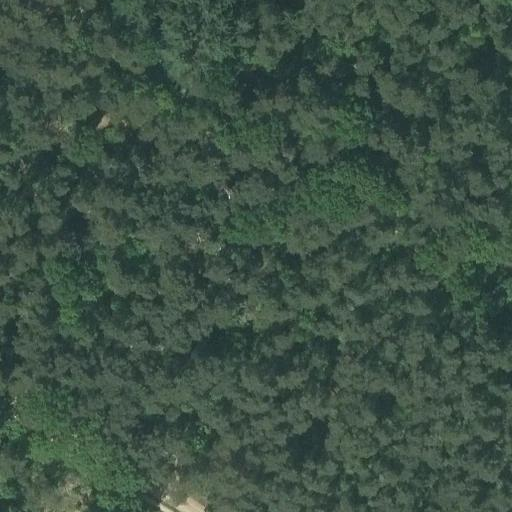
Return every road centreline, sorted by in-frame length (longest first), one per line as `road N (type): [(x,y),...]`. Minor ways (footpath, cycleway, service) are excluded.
road 1 (track): [(157,493),(232,360),(301,209),(392,56),(395,0)]
road 2 (track): [(186,511),(0,394)]
